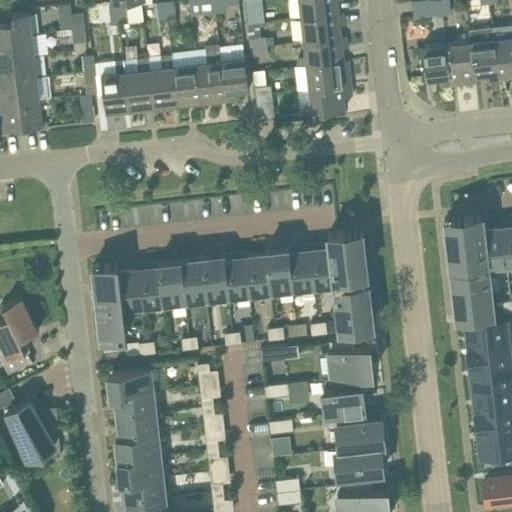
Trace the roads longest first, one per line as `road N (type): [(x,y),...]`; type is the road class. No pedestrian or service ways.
road 1 (residential): [(437,511),(394,143)]
road 2 (residential): [(57,158),(174,146),(236,158),(394,143)]
road 3 (residential): [(67,252),(336,225)]
road 4 (residential): [(97,511),(67,252)]
road 5 (tertiary): [(377,0),(394,143)]
